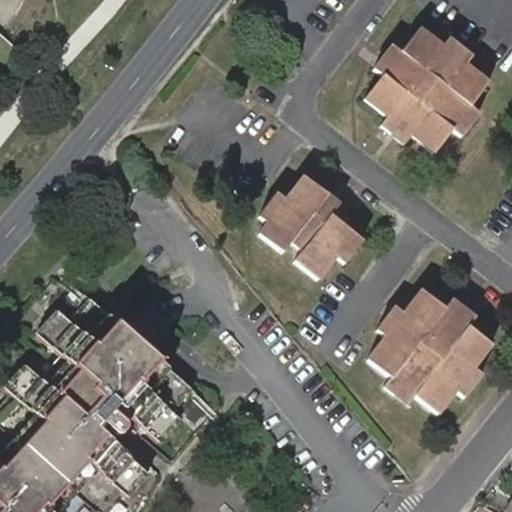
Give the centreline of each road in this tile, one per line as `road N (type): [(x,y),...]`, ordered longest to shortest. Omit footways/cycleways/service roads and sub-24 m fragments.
road 1 (residential): [(373,0),(304,91),(304,122),(511,276)]
road 2 (tertiary): [(0,243),(199,0)]
road 3 (residential): [(436,511),(511,417)]
